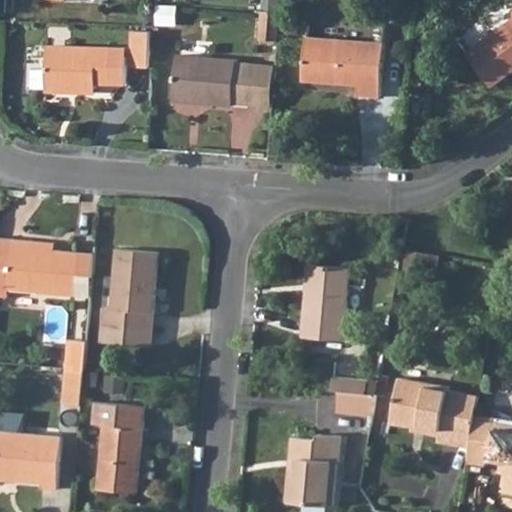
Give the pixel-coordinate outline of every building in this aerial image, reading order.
[(279,40),(282,11),(263,10),(260,39),(279,40)] [(511,20),(468,53),(493,86),(511,71),(511,20)] [(152,30),(134,30),(133,66),(151,67),(152,30)] [(381,96),(385,43),(307,37),(304,80),(330,82),(330,76),(337,77),(337,82),(359,84),(358,94),(381,96)] [(113,47),(49,45),(47,90),(70,90),(70,87),(97,87),(97,82),(127,83),(128,55),(113,55),(113,47)] [(237,59),(178,54),(174,94),(200,96),(199,102),(234,105),(234,103),(249,104),(252,63),(237,62),(237,59)] [(277,65),(252,63),(249,104),(274,106),(277,65)] [(200,96),(174,94),(174,100),(199,102),(200,96)] [(33,247),(34,240),(0,236),(0,295),(9,296),(10,289),(78,295),(82,251),(56,249),(33,247)] [(56,249),(57,242),(34,240),(33,247),(56,249)] [(161,252),(118,248),(113,307),(107,306),(106,324),(154,328),(161,252)] [(96,253),(82,251),(78,295),(92,296),(96,253)] [(351,267),(310,264),(304,337),(345,340),(351,267)] [(154,328),(106,324),(104,341),(153,346),(154,328)] [(68,368),(86,369),(88,340),(71,339),(68,368)] [(83,404),(86,369),(68,368),(65,402),(83,404)] [(341,391),(368,393),(370,379),(335,376),(334,390),(341,391)] [(470,447),(476,414),(480,396),(450,390),(450,387),(400,377),(392,422),(414,427),(416,425),(425,427),(424,432),(440,435),(439,441),(470,447)] [(368,393),(378,394),(381,380),(370,379),(368,393)] [(339,411),(366,413),(368,393),(341,391),(339,411)] [(366,413),(375,415),(378,394),(368,393),(366,413)] [(147,406),(98,401),(96,423),(106,424),(100,489),(139,492),(147,406)] [(0,427),(29,430),(30,414),(2,411),(0,427)] [(476,414),(470,447),(468,462),(487,466),(488,461),(502,463),(506,464),(505,472),(502,490),(511,492),(511,425),(495,422),(496,417),(476,414)] [(0,478),(43,482),(43,487),(60,489),(65,437),(0,431),(0,478)] [(339,461),(341,435),(319,433),(319,438),(294,436),(292,458),(301,458),(300,468),(295,467),(292,501),(333,505),(337,461),(339,461)] [(292,458),(288,501),(292,501),(295,467),(300,468),(301,458),(292,458)]
